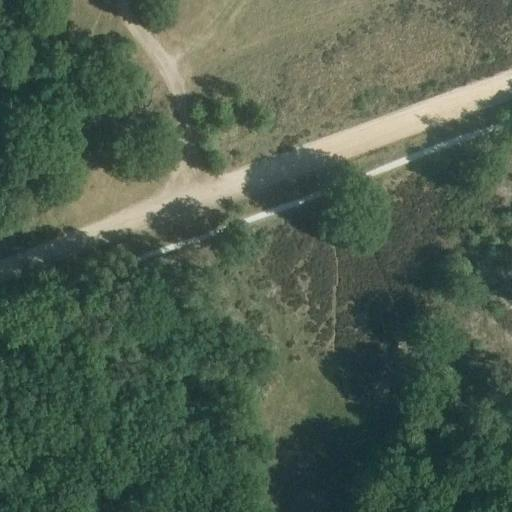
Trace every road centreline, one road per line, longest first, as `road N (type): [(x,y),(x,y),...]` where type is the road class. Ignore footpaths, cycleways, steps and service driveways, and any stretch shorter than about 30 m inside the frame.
road 1 (track): [(511,85),(190,205)]
road 2 (track): [(190,205),(177,88),(162,59)]
